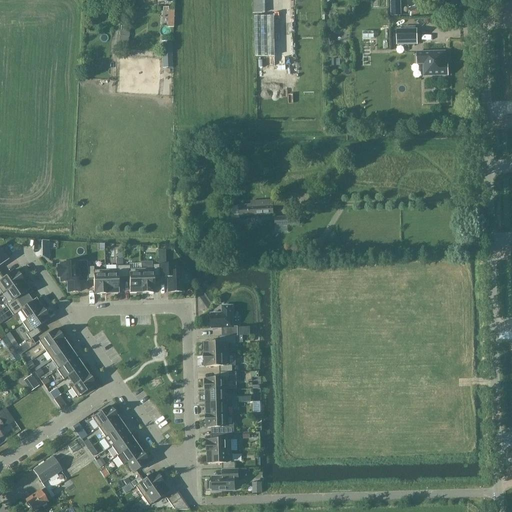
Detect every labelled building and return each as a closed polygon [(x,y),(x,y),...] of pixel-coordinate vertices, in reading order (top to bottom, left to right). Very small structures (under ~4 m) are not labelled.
[(253,0),(253,14),(265,14),(264,0),(253,0)] [(419,8),(416,0),(410,0),(406,1),(409,11),(419,8)] [(390,16),(399,16),(399,1),(390,1),(390,16)] [(274,57),(273,16),(254,17),(254,57),(274,57)] [(129,31),(120,30),(118,42),(128,43),(129,31)] [(396,30),(397,45),(417,44),(416,30),(396,30)] [(172,63),(171,43),(161,43),(162,63),(172,63)] [(445,64),(445,52),(417,53),(417,64),(423,64),(423,76),(447,76),(447,64),(445,64)] [(272,201),(266,201),(250,202),(250,205),(230,206),(231,219),(240,219),(240,216),(273,214),(272,201)] [(275,233),(287,232),(287,227),(298,226),(298,216),(274,218),(275,233)] [(87,275),(87,267),(86,261),(78,261),(78,264),(59,264),(59,265),(57,265),(57,274),(59,274),(60,282),(67,282),(67,292),(79,292),(79,275),(87,275)] [(140,269),(141,293),(153,293),(153,278),(158,278),(158,265),(152,265),(152,269),(140,269)] [(167,277),(167,292),(182,292),(181,271),(174,272),(174,265),(159,265),(159,278),(167,277)] [(105,270),(105,294),(117,294),(117,279),(123,279),(122,266),(116,266),(116,270),(105,270)] [(129,294),(141,293),(140,269),(129,269),(129,266),(122,266),(123,279),(129,279),(129,294)] [(87,280),(93,280),(94,295),(105,294),(105,270),(93,270),(93,267),(87,267),(87,275),(87,280)] [(0,291),(2,294),(22,280),(15,270),(3,279),(0,274),(0,291)] [(29,290),(22,280),(2,294),(6,291),(12,301),(5,305),(9,311),(20,303),(16,298),(29,290)] [(16,314),(22,323),(42,309),(35,300),(23,308),(20,303),(9,311),(13,316),(16,314)] [(222,337),(235,336),(237,336),(237,328),(233,328),(232,306),(222,307),(222,314),(211,314),(211,329),(222,329),(222,337)] [(28,333),(26,334),(30,340),(40,333),(37,328),(49,319),(42,309),(22,323),(28,333)] [(45,351),(62,339),(56,329),(38,341),(45,351)] [(235,343),(235,336),(222,337),(218,337),(218,343),(204,343),(204,355),(228,354),(228,343),(235,343)] [(51,360),(69,348),(62,339),(45,351),(51,360)] [(57,370),(75,357),(69,348),(51,360),(58,369),(56,370),(57,370)] [(204,355),(204,367),(219,367),(219,373),(232,372),(232,366),(229,366),(228,354),(204,355)] [(82,367),(75,357),(57,370),(63,380),(82,367)] [(82,367),(63,380),(67,377),(73,386),(70,388),(88,376),(82,367)] [(236,372),(232,372),(219,373),(220,379),(205,379),(205,391),(226,390),(226,379),(236,379),(236,372)] [(77,398),(95,386),(88,376),(70,388),(77,398)] [(54,389),(49,393),(53,400),(59,396),(54,389)] [(205,391),(205,404),(223,403),(223,402),(227,402),(226,390),(205,391)] [(53,400),(60,410),(66,406),(59,396),(53,400)] [(223,404),(223,403),(205,404),(206,416),(227,416),(227,404),(223,404)] [(98,428),(116,416),(109,406),(91,418),(98,428)] [(5,408),(0,411),(0,438),(3,437),(0,433),(0,428),(2,427),(3,429),(14,421),(5,408)] [(105,437),(122,425),(116,416),(98,428),(105,437)] [(212,434),(221,434),(234,433),(234,427),(227,427),(227,416),(206,416),(206,428),(212,428),(212,434)] [(114,444),(128,434),(122,425),(105,437),(105,438),(108,436),(114,444)] [(83,430),(77,434),(81,440),(86,436),(83,430)] [(234,440),(234,433),(221,434),(212,434),(212,440),(206,440),(207,452),(231,451),(231,440),(234,440)] [(135,444),(128,434),(114,444),(113,445),(119,455),(120,454),(135,444)] [(87,440),(83,443),(87,449),(91,446),(87,440)] [(74,441),(67,446),(72,453),(79,448),(74,441)] [(123,466),(127,463),(141,453),(135,444),(120,454),(119,455),(116,456),(123,466)] [(91,446),(87,449),(92,457),(96,454),(91,446)] [(226,470),(235,469),(235,463),(231,463),(231,451),(207,452),(207,464),(222,464),(222,470),(226,470)] [(127,463),(133,473),(148,463),(141,453),(127,463)] [(61,471),(53,457),(32,470),(41,484),(61,471)] [(101,458),(96,462),(100,468),(105,464),(101,458)] [(103,471),(100,473),(104,479),(109,475),(105,470),(103,471)] [(234,491),(234,481),(238,481),(238,470),(222,470),(223,477),(212,477),(212,483),(210,483),(210,490),(212,490),(212,492),(234,491)] [(142,496),(162,482),(155,473),(143,481),(139,476),(129,483),(132,489),(135,487),(142,496)] [(162,482),(142,496),(148,506),(168,492),(162,482)] [(51,498),(45,489),(40,492),(26,501),(33,511),(47,502),(46,502),(51,498)] [(189,510),(187,507),(177,492),(167,500),(174,510),(189,510)]
